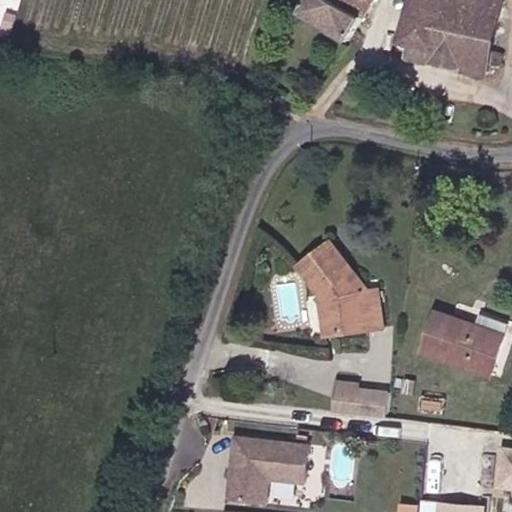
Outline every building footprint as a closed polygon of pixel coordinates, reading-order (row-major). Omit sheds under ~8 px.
[(300,0),(300,1),(355,31),(373,0),(300,0)] [(502,0),(409,0),(401,34),(412,37),(408,55),(501,78),(506,52),(496,51),(506,0),(502,0)] [(309,252),(328,286),(336,299),(336,327),(383,323),(381,291),(365,291),(355,271),(364,267),(345,233),(309,252)] [(319,291),(328,328),(336,327),(336,299),(328,286),(319,291)] [(440,308),(458,315),(459,310),(442,303),(440,308)] [(497,366),(510,328),(491,321),(459,310),(458,315),(440,308),(428,341),(497,366)] [(491,321),(510,328),(511,321),(511,315),(496,310),(491,321)] [(392,411),(395,386),(364,382),(364,376),(344,373),(341,404),(392,411)] [(307,474),(313,436),(238,426),(236,443),(243,444),(242,457),(234,462),(230,489),(268,494),(271,470),(307,474)] [(242,457),(243,444),(236,443),(234,462),(242,457)] [(511,448),(498,447),(493,492),(511,494),(511,448)] [(277,479),(276,499),(292,500),(293,480),(277,479)] [(485,511),(486,506),(422,500),(421,511),(485,511)]
